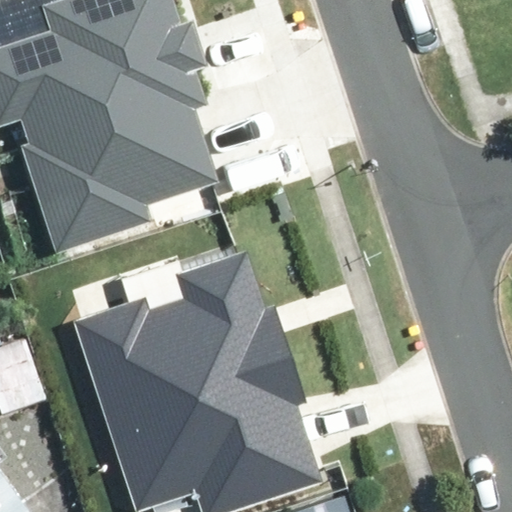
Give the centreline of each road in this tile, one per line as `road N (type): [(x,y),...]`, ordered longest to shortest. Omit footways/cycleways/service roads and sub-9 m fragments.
road 1 (residential): [(511,486),(427,227)]
road 2 (residential): [(427,227),(353,0)]
